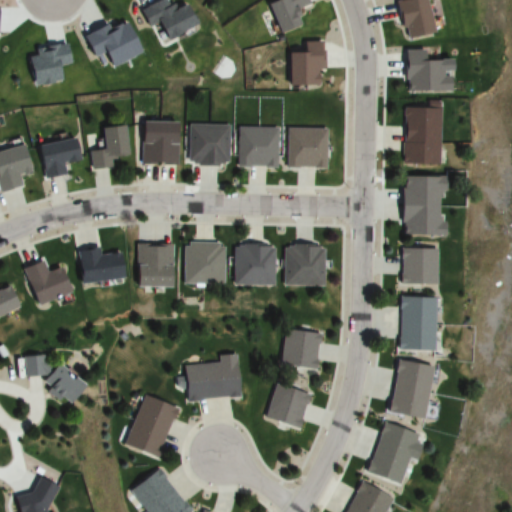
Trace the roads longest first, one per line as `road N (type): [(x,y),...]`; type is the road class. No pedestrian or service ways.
road 1 (residential): [(350,0),(364,66),(360,322),(335,436),(294,511)]
road 2 (residential): [(363,207),(138,202),(64,214),(0,236)]
